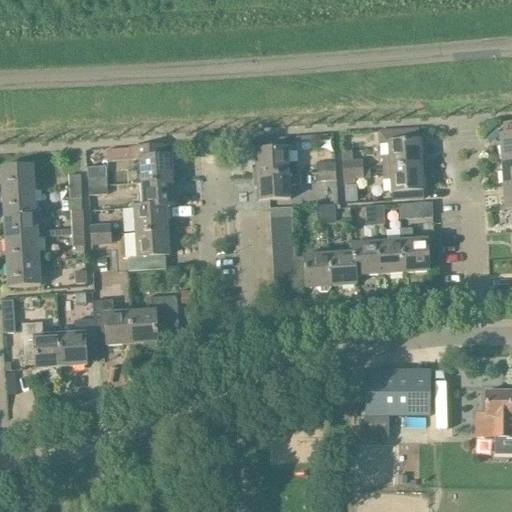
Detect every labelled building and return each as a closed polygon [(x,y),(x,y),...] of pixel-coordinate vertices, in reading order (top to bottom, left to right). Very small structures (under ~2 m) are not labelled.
[(502,162),(511,161),(511,124),(504,125),(505,138),(500,138),(502,162)] [(389,156),(381,157),(381,169),(422,167),(421,153),(425,152),(424,144),(421,144),(421,143),(421,140),(406,141),(406,132),(387,133),(388,145),(389,156)] [(138,161),(140,185),(172,182),(171,158),(167,158),(166,147),(130,149),(131,162),(138,161)] [(294,166),(289,167),(288,151),(256,153),(257,177),(290,175),(294,175),(294,166)] [(342,162),(343,172),(364,170),(363,161),(342,162)] [(511,161),(502,162),(504,187),(511,186),(511,161)] [(316,164),(317,173),(335,172),(334,163),(316,164)] [(2,192),(34,190),(33,167),(1,169),(2,192)] [(422,167),(381,169),(382,181),(390,180),(391,195),(392,202),(423,201),(422,193),(424,193),(424,192),(427,192),(427,183),(423,183),(422,167)] [(343,182),(364,180),(364,170),(343,172),(343,182)] [(317,183),(335,182),(335,172),(317,173),(317,183)] [(290,175),(257,177),(259,202),(291,200),(290,175)] [(81,188),(80,176),(67,177),(68,189),(81,188)] [(107,176),(87,178),(88,188),(107,187),(107,176)] [(174,208),(172,182),(140,185),(141,208),(141,209),(165,208),(174,208)] [(108,195),(107,187),(88,188),(89,197),(108,195)] [(81,188),(68,189),(69,200),(82,199),(81,188)] [(36,215),(35,207),(34,190),(2,192),(4,217),(36,215)] [(335,225),(334,205),(326,206),(328,225),(335,225)] [(317,226),(328,225),(326,206),(316,206),(317,226)] [(133,209),(135,233),(167,231),(165,208),(141,209),(141,208),(133,209)] [(377,226),(376,208),(366,208),(367,227),(377,226)] [(384,208),(376,208),(377,226),(384,226),(384,208)] [(270,210),(270,222),(292,221),(292,209),(270,210)] [(70,212),(71,225),(71,237),(84,237),(83,224),(83,212),(70,212)] [(5,240),(37,238),(45,238),(45,229),(36,229),(36,215),(4,217),(5,240)] [(270,222),(271,233),(293,233),(292,221),(270,222)] [(110,227),(90,228),(91,236),(110,235),(110,227)] [(400,230),(401,243),(402,243),(404,274),(429,273),(427,241),(413,242),(411,230),(400,230)] [(168,256),(167,231),(135,233),(137,259),(168,256)] [(293,233),(271,233),(272,245),(294,244),(293,233)] [(111,245),(110,235),(91,236),(92,246),(111,245)] [(85,248),(84,237),(71,237),(72,248),(85,248)] [(6,265),(39,263),(37,238),(5,240),(6,265)] [(381,276),(404,274),(402,243),(401,243),(379,244),(381,276)] [(272,245),(272,257),(294,256),(294,244),(272,245)] [(356,277),(381,276),(379,244),(353,246),(353,255),(354,255),(356,277)] [(357,287),(356,277),(354,255),(353,255),(330,256),(332,288),(357,287)] [(295,267),(295,259),(294,256),(272,257),(273,268),(295,267)] [(305,258),(306,276),(307,290),(316,289),(316,291),(319,294),(328,293),(331,290),(331,289),(332,288),(330,256),(305,258)] [(39,263),(6,265),(8,291),(40,289),(39,263)] [(273,268),(274,280),(296,279),(295,267),(273,268)] [(86,272),(73,273),(74,285),(87,284),(86,272)] [(297,291),(296,279),(274,280),(274,292),(297,291)] [(144,312),(129,313),(132,346),(157,344),(156,333),(178,332),(176,298),(144,300),(144,312)] [(1,303),(2,319),(3,334),(15,333),(13,302),(1,303)] [(132,346),(129,313),(113,314),(112,302),(92,303),(93,321),(93,322),(93,321),(95,345),(97,363),(98,363),(97,345),(106,344),(107,347),(132,346)] [(74,322),(75,335),(59,337),(61,369),(86,367),(85,363),(97,363),(95,345),(93,321),(93,322),(93,321),(74,322)] [(59,337),(43,338),(42,325),(22,327),(25,367),(36,366),(36,370),(61,369),(59,337)] [(389,440),(389,419),(394,419),(394,430),(415,430),(415,419),(430,419),(431,375),(366,375),(366,440),(389,440)] [(476,416),(476,438),(511,438),(511,416),(511,417),(511,393),(499,393),(497,391),(491,391),(489,393),(486,393),(486,416),(476,416)]
